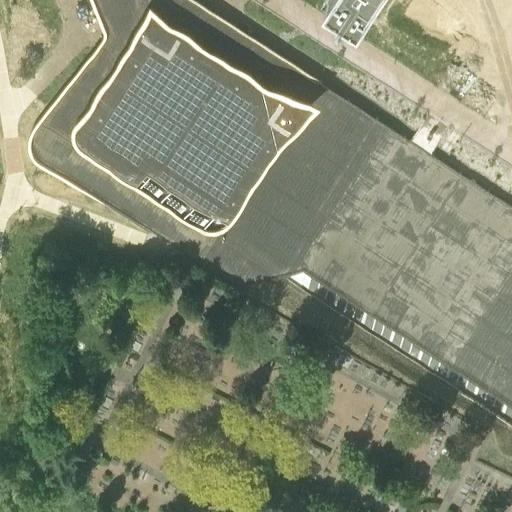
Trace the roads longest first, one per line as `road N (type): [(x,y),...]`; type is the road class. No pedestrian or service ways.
road 1 (residential): [(511,149),(279,0)]
road 2 (unknown): [(354,48),(286,160)]
